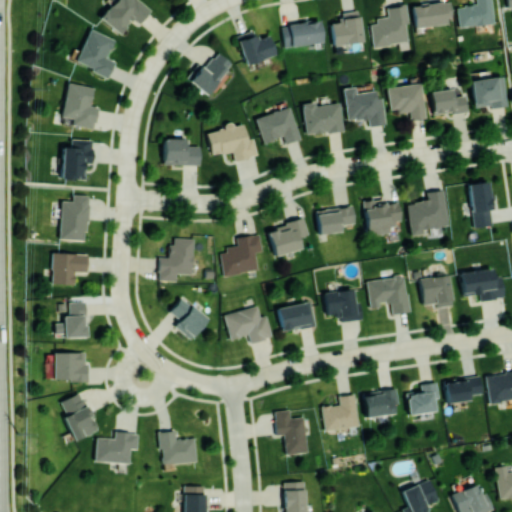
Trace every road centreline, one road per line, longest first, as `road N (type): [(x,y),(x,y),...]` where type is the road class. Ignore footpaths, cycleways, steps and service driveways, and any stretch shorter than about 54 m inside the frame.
road 1 (residential): [(181,27),(151,64),(133,107),(120,294),(134,333),(155,357),(191,377),(232,380)]
road 2 (residential): [(211,199),(314,169),(511,139)]
road 3 (residential): [(511,332),(304,362)]
